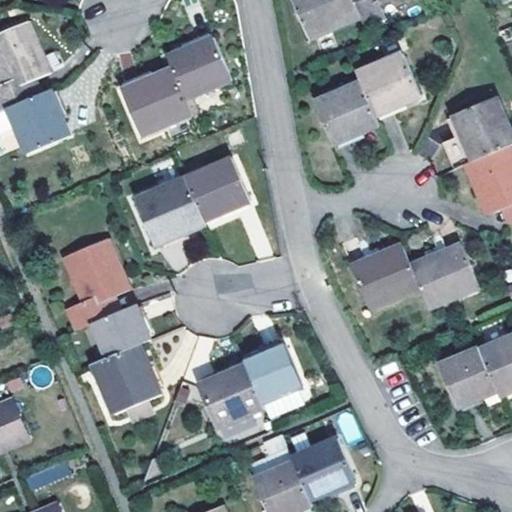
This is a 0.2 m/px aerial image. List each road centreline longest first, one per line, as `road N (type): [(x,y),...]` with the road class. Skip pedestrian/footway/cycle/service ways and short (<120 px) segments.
road 1 (residential): [(255,0),(292,208)]
road 2 (residential): [(307,275),(381,424),(407,456)]
